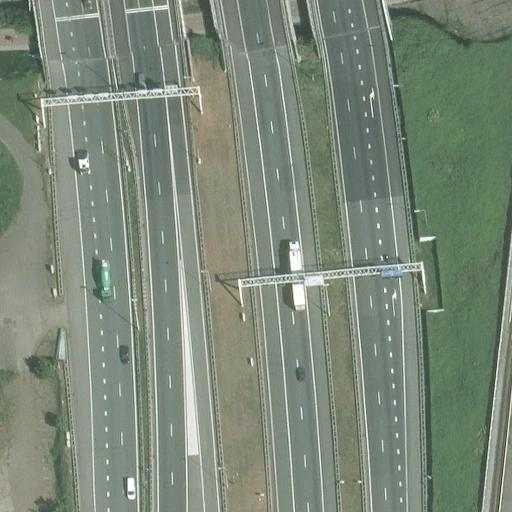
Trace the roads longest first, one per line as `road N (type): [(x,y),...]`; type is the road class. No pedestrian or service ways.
road 1 (motorway): [(306,511),(297,362),(251,0)]
road 2 (motorway): [(384,511),(375,359),(330,0)]
road 3 (motorway): [(83,0),(114,371),(117,511)]
road 4 (motorway): [(140,0),(156,167),(168,511)]
